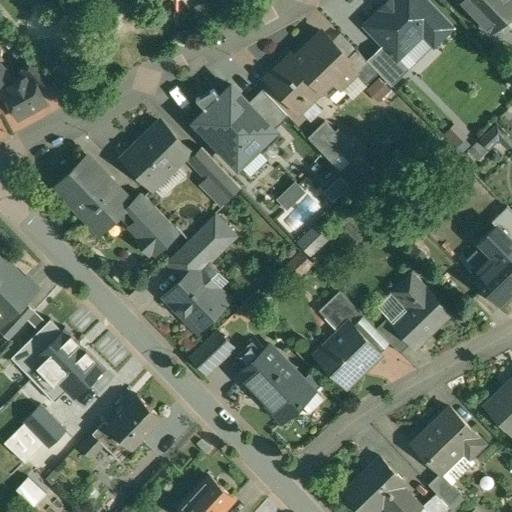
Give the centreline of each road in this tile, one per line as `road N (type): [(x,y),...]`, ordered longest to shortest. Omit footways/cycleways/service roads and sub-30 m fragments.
road 1 (residential): [(0,191),(283,485)]
road 2 (residential): [(0,147),(286,0)]
road 3 (residential): [(511,331),(338,431),(283,485)]
